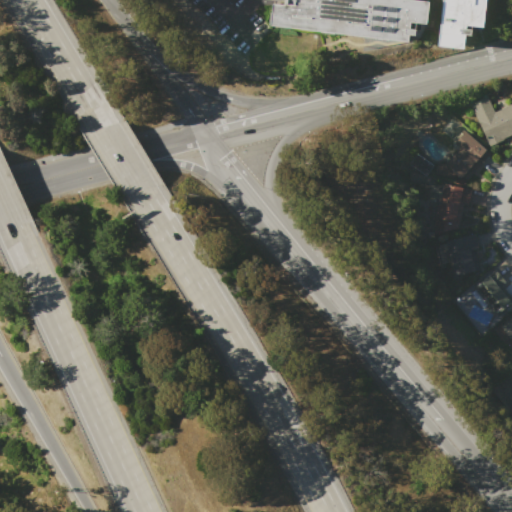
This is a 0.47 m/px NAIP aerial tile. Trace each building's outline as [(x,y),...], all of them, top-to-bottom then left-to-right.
[(428,0),(437,1),(434,25),(429,24),(429,30),(425,30),(424,38),(416,37),(416,42),(274,27),(276,4),(288,5),(288,0),(428,0)] [(448,0),(492,0),(490,28),(479,27),(478,36),(471,35),(469,50),(443,47),(448,0)] [(469,104),(488,96),(494,111),(511,103),(511,133),(502,138),(503,139),(486,146),(469,104)] [(464,131),(489,153),(462,184),(456,179),(434,174),(437,162),(443,163),(458,147),(453,143),(464,131)] [(444,183),(470,189),(467,204),(462,203),(454,238),(433,233),(444,183)] [(444,241),(474,234),(478,249),(473,250),(478,270),(453,276),(444,241)] [(474,287),(495,270),(505,282),(501,285),(511,298),(511,300),(502,309),(506,314),(499,319),(474,287)] [(500,327),(511,317),(511,336),(509,339),(500,327)]
